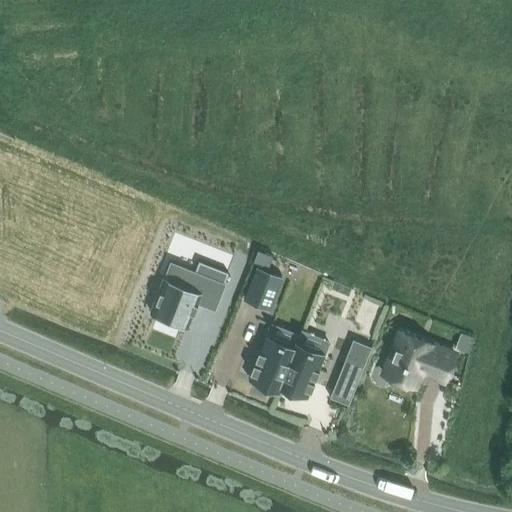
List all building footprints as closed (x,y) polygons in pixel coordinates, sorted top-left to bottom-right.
[(257,250),(253,261),(268,267),(272,256),(257,250)] [(188,325),(198,300),(214,306),(228,270),(199,259),(194,271),(172,262),(166,277),(164,277),(151,310),(188,325)] [(256,269),(244,299),(270,309),(282,279),(256,269)] [(444,381),(455,354),(401,332),(384,374),(414,386),(420,371),(444,381)] [(278,389),(280,384),(278,383),(292,348),(282,344),(283,342),(278,340),(277,342),(265,338),(250,377),(278,389)] [(329,397),(348,405),(371,346),(353,339),(329,397)] [(307,395),(323,355),(311,351),(312,348),(307,347),(307,349),(294,344),(292,348),(278,383),(280,384),(307,395)]
